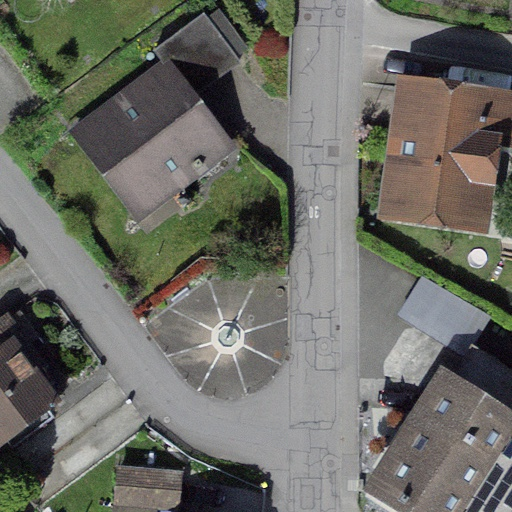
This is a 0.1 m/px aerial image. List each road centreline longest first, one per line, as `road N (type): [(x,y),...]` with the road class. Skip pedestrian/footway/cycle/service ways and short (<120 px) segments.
road 1 (residential): [(317,0),(318,444)]
road 2 (residential): [(0,205),(141,388),(174,413),(247,438),(318,444)]
